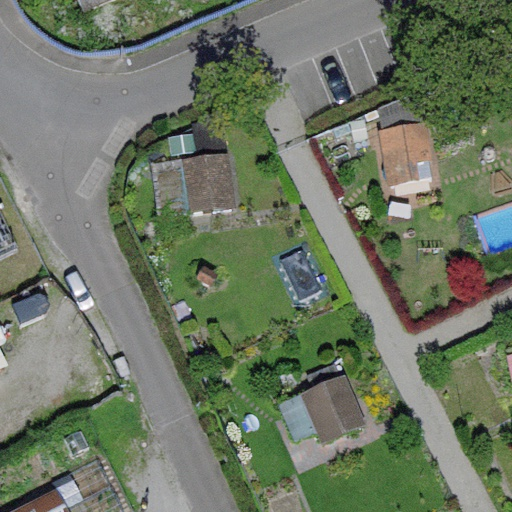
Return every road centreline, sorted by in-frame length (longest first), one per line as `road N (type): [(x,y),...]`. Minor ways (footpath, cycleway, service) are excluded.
road 1 (track): [(511,302),(406,352),(251,60)]
road 2 (residential): [(0,61),(6,75),(77,108),(151,105),(395,0)]
road 3 (track): [(406,352),(489,511)]
